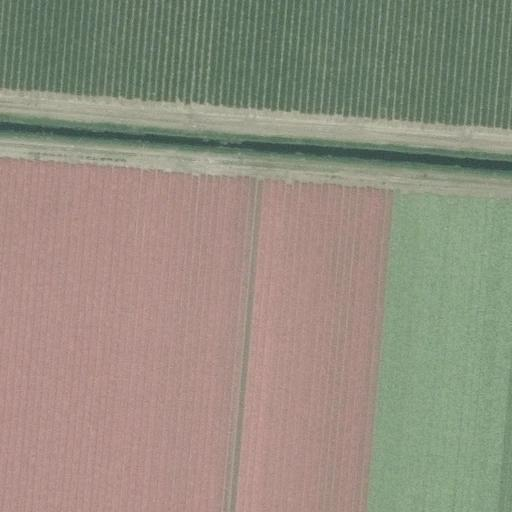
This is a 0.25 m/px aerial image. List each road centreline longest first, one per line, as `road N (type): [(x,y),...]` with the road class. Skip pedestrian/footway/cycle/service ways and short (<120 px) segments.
road 1 (track): [(0,145),(511,187)]
road 2 (track): [(0,106),(511,147)]
